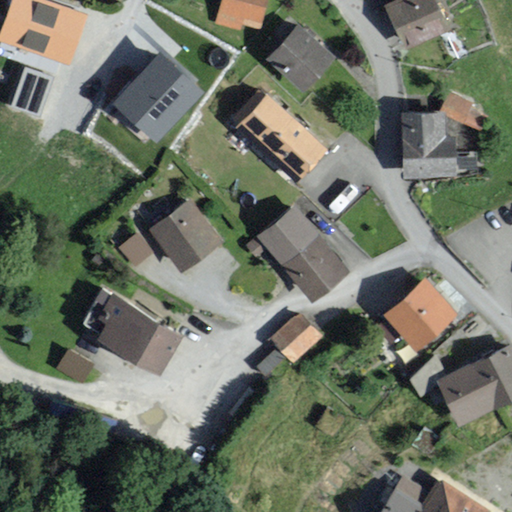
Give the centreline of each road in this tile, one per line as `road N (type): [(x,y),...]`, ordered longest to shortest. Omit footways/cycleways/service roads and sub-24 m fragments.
road 1 (residential): [(430,243),(391,176),(377,42),(347,0)]
road 2 (residential): [(230,365),(306,307),(430,243)]
